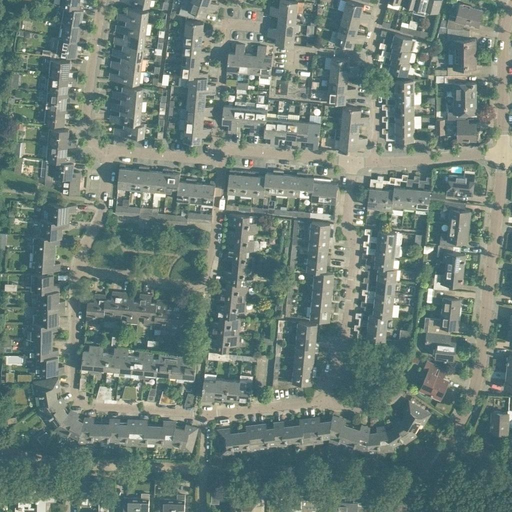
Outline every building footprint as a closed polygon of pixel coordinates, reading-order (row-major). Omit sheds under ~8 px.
[(197,12),(206,15),(208,9),(216,12),(218,7),(195,0),(183,0),(179,13),(195,17),(197,12)] [(298,1),(290,0),(280,0),(280,6),(271,5),(270,9),(297,12),(298,1)] [(348,0),(346,0),(344,10),(370,17),(371,13),(362,11),(364,4),(348,0)] [(400,9),(401,3),(402,0),(388,0),(387,5),(400,9)] [(415,0),(414,6),(412,11),(425,15),(426,9),(428,0),(415,0)] [(442,0),(428,0),(426,9),(439,13),(442,0)] [(448,20),(442,19),(440,26),(446,26),(463,29),(465,21),(478,25),(482,9),(460,3),(457,16),(449,14),(448,20)] [(64,5),(61,21),(89,26),(90,19),(82,18),(84,9),(79,8),(64,5)] [(130,20),(147,22),(148,10),(129,7),(129,8),(128,13),(127,20),(130,20)] [(279,15),(278,21),(296,23),(302,23),(303,12),(297,12),(270,9),(270,14),(279,15)] [(370,17),(344,10),(341,21),(359,25),(360,19),(369,21),(370,17)] [(126,25),(126,31),(145,34),(147,22),(130,20),(130,26),(126,25)] [(204,22),(186,20),(185,31),(212,34),(212,29),(203,28),(204,22)] [(61,21),(58,36),(79,40),(80,31),(88,32),(89,26),(61,21)] [(295,33),(296,23),(278,21),(277,27),(269,26),(268,31),(295,33)] [(338,31),(364,38),(365,34),(357,31),(359,25),(341,21),(338,31)] [(402,22),(400,30),(407,32),(408,27),(409,24),(402,22)] [(440,26),(438,31),(447,31),(447,35),(450,38),(454,38),(454,51),(476,52),(476,38),(470,38),(470,29),(463,29),(446,26),(440,26)] [(333,29),(331,39),(336,40),(335,42),(353,47),(355,40),(363,42),(364,38),(338,31),(333,29)] [(127,44),(144,46),(145,34),(126,31),(126,32),(125,37),(124,44),(127,44)] [(184,42),(202,44),(202,37),(211,38),(212,34),(185,31),(184,42)] [(268,35),(272,36),(276,36),(276,43),(294,44),(295,33),(268,31),(268,35)] [(395,33),(392,45),(394,45),(410,49),(411,49),(414,50),(416,38),(413,37),(395,33)] [(87,41),(79,40),(58,36),(56,53),(76,56),(78,47),(85,48),(87,41)] [(210,51),(205,50),(201,50),(202,44),(184,42),(183,53),(210,55),(210,51)] [(236,43),(236,48),(236,52),(229,51),(227,69),(238,70),(241,43),(236,43)] [(241,43),(238,70),(249,71),(251,53),(244,53),(245,44),(241,43)] [(126,56),(142,58),(144,46),(127,44),(126,50),(123,49),(122,56),(126,56)] [(249,71),(259,72),(260,72),(262,45),(258,45),(257,54),(251,53),(249,71)] [(260,72),(259,72),(259,77),(270,78),(273,55),(266,55),(267,46),(262,45),(260,72)] [(394,45),(391,57),(393,58),(393,57),(408,61),(411,49),(410,49),(394,45)] [(441,68),(441,74),(445,74),(462,74),(470,74),(470,66),(476,66),(476,52),(454,51),(454,66),(448,66),(448,68),(441,68)] [(182,63),(200,65),(200,59),(209,60),(210,55),(183,53),(182,63)] [(124,68),(140,70),(142,58),(126,56),(125,62),(122,61),(121,68),(124,68)] [(358,66),(353,65),(349,65),(350,58),(325,56),(325,68),(331,68),(357,70),(358,66)] [(393,57),(393,58),(390,69),(396,71),(407,74),(410,62),(408,61),(393,57)] [(50,59),(48,74),(77,76),(77,70),(70,70),(70,60),(60,60),(50,59)] [(190,76),(190,75),(208,77),(208,72),(199,71),(200,65),(182,63),(181,75),(185,75),(190,76)] [(124,68),(123,74),(120,73),(119,79),(118,79),(139,82),(140,70),(124,68)] [(331,68),(330,79),(348,80),(348,74),(357,75),(357,70),(331,68)] [(396,79),(396,91),(414,91),(414,79),(405,79),(407,74),(396,71),(396,79)] [(48,74),(47,90),(67,92),(68,83),(76,84),(77,76),(48,74)] [(454,96),(456,96),(476,97),(476,81),(462,82),(462,74),(445,74),(445,82),(454,82),(454,96)] [(184,85),(189,86),(207,87),(208,77),(190,75),(190,76),(185,75),(184,85)] [(330,79),(329,89),(355,92),(356,87),(347,87),(348,80),(330,79)] [(127,98),(127,97),(142,99),(143,86),(123,85),(122,97),(127,98)] [(188,97),(206,98),(207,87),(189,86),(188,97)] [(346,102),(346,96),(355,96),(355,92),(329,89),(328,100),(346,102)] [(47,90),(45,106),(66,108),(67,99),(75,100),(75,93),(67,92),(47,90)] [(414,103),(414,91),(396,91),(396,103),(414,103)] [(448,118),(458,118),(462,119),(462,112),(476,112),(476,97),(456,96),(456,104),(454,104),(454,106),(448,106),(448,118)] [(122,103),(121,109),(124,110),(124,109),(140,110),(142,99),(127,97),(127,98),(126,103),(122,103)] [(187,107),(205,109),(206,98),(188,97),(187,107)] [(259,125),(265,126),(266,126),(267,117),(268,108),(268,103),(257,102),(257,107),(254,134),(258,134),(259,125)] [(414,115),(414,103),(396,103),(396,115),(414,115)] [(222,122),(233,123),(235,105),(224,104),(222,122)] [(246,106),(235,105),(233,123),(244,124),(246,106)] [(74,109),(66,108),(45,106),(44,122),(64,124),(65,115),(73,116),(74,109)] [(257,107),(246,106),(244,124),(250,125),(250,133),(254,134),(257,107)] [(343,106),(342,117),(369,119),(369,115),(360,114),(361,108),(343,106)] [(187,107),(186,118),(204,120),(205,109),(187,107)] [(119,121),(128,122),(139,123),(140,110),(124,109),(124,110),(124,115),(121,115),(120,121),(119,121)] [(280,136),(286,137),(288,119),(288,114),(278,113),(277,118),(275,145),(279,145),(280,136)] [(414,127),(414,115),(396,115),(396,127),(414,127)] [(267,117),(266,126),(265,126),(264,135),(271,135),(270,144),(275,145),(277,118),(267,117)] [(342,117),(341,128),(359,130),(360,123),(369,124),(369,119),(342,117)] [(185,129),(203,131),(204,120),(186,118),(185,129)] [(468,122),(468,119),(462,119),(458,118),(458,139),(476,139),(476,122),(468,122)] [(292,146),(296,147),(299,120),(288,119),(286,137),(293,137),(292,146)] [(309,121),(299,120),(296,147),(301,147),(301,138),(308,139),(309,121)] [(321,122),(309,121),(308,139),(319,140),(321,122)] [(139,123),(128,122),(128,128),(123,127),(123,128),(124,128),(124,133),(123,133),(123,134),(144,136),(145,123),(139,123)] [(49,127),(47,143),(67,145),(75,146),(76,139),(68,138),(69,129),(49,127)] [(414,139),(414,127),(396,127),(396,139),(414,139)] [(359,130),(341,128),(340,139),(367,141),(367,137),(358,136),(359,130)] [(202,142),(203,131),(185,129),(184,140),(202,142)] [(339,150),(357,151),(358,145),(367,146),(367,141),(340,139),(339,150)] [(46,159),(54,160),(54,159),(74,161),(75,155),(67,154),(67,145),(47,143),(46,159)] [(52,176),(64,177),(62,192),(79,193),(81,171),(73,171),(74,161),(54,159),(54,160),(52,176)] [(118,185),(130,187),(132,168),(125,168),(125,164),(120,163),(118,185)] [(130,187),(142,188),(144,166),(139,165),(139,169),(132,168),(130,187)] [(142,188),(154,189),(156,170),(149,170),(149,166),(144,166),(142,188)] [(154,189),(166,190),(168,168),(163,167),(163,171),(156,170),(154,189)] [(173,168),(168,168),(166,190),(178,191),(179,180),(180,173),(173,172),(173,168)] [(241,192),(242,183),(243,170),(242,170),(241,173),(235,173),(235,169),(230,169),(228,191),(241,192)] [(264,190),(265,190),(276,191),(279,169),(274,169),(273,173),(266,172),(266,176),(264,190)] [(279,169),(276,191),(288,192),(290,174),(283,173),(283,170),(279,169)] [(241,192),(252,193),(254,171),(243,170),(242,183),(241,192)] [(265,190),(264,190),(266,176),(259,175),(259,171),(254,171),(252,193),(264,194),(265,190)] [(290,174),(288,192),(300,193),(302,171),(298,171),(297,175),(290,174)] [(300,193),(312,194),(313,194),(314,180),(314,176),(307,176),(307,172),(302,171),(300,193)] [(472,194),(474,177),(450,174),(447,194),(455,195),(455,192),(472,194)] [(178,199),(189,200),(191,177),(187,177),(186,181),(179,180),(178,191),(179,191),(178,199)] [(189,200),(201,201),(203,182),(196,182),(196,178),(191,177),(189,200)] [(312,199),(324,200),(326,178),(321,177),(321,181),(314,180),(313,194),(312,194),(312,199)] [(331,178),(326,178),(324,200),(336,201),(338,183),(331,182),(331,178)] [(210,183),(203,182),(201,201),(214,202),(216,180),(211,179),(210,183)] [(394,190),(392,204),(392,208),(404,209),(404,205),(406,187),(394,186),(394,190)] [(368,205),(380,206),(382,189),(370,187),(368,205)] [(418,189),(406,187),(404,205),(416,206),(418,189)] [(382,189),(380,206),(392,208),(392,204),(394,190),(382,189)] [(429,208),(431,190),(418,189),(416,206),(429,208)] [(129,198),(123,198),(122,206),(116,205),(115,212),(127,214),(128,206),(129,198)] [(451,211),(449,222),(469,225),(470,209),(464,209),(465,202),(440,199),(439,203),(445,204),(444,211),(451,211)] [(47,217),(47,219),(69,220),(70,211),(76,211),(76,204),(48,202),(48,210),(44,210),(44,217),(47,217)] [(140,207),(128,206),(127,214),(140,215),(140,213),(140,212),(140,208),(140,207)] [(163,221),(163,214),(157,213),(158,208),(152,207),(152,209),(151,220),(163,221)] [(140,208),(140,212),(140,213),(140,215),(139,219),(151,220),(152,209),(140,208)] [(187,219),(188,219),(193,220),(199,220),(200,213),(188,212),(187,216),(187,219)] [(212,214),(200,213),(199,220),(212,222),(212,214)] [(257,233),(258,222),(257,222),(257,215),(230,213),(229,224),(237,225),(236,230),(249,232),(249,233),(257,233)] [(163,214),(163,221),(175,222),(176,215),(163,214)] [(175,222),(187,223),(188,219),(187,219),(187,216),(176,215),(175,222)] [(63,227),(69,227),(69,220),(47,219),(41,218),(40,235),(62,236),(63,227)] [(312,220),(311,233),(333,235),(334,223),(312,220)] [(461,239),(467,240),(469,225),(449,222),(448,233),(441,233),(440,243),(453,245),(460,246),(461,239)] [(396,243),(401,244),(402,232),(379,229),(378,241),(396,243)] [(235,242),(234,247),(247,248),(247,249),(256,250),(256,249),(258,249),(260,247),(260,243),(259,241),(257,239),(248,238),(249,233),(249,232),(236,230),(236,231),(228,230),(227,241),(235,242)] [(311,233),(310,245),(328,247),(328,246),(332,247),(333,235),(311,233)] [(56,243),(62,243),(62,236),(40,235),(34,234),(33,251),(55,252),(56,243)] [(394,255),(396,243),(378,241),(376,253),(394,255)] [(444,259),(447,259),(446,266),(463,268),(464,260),(465,260),(465,253),(453,251),(453,245),(440,243),(439,243),(437,255),(444,256),(444,259)] [(328,247),(310,245),(308,257),(331,259),(331,254),(327,254),(328,247)] [(225,258),(233,259),(233,264),(254,266),(255,255),(247,255),(247,249),(247,248),(234,247),(234,248),(226,247),(225,258)] [(61,262),(55,262),(55,252),(33,251),(32,267),(60,269),(61,262)] [(375,265),(379,266),(393,267),(393,266),(394,255),(376,253),(375,265)] [(308,257),(307,269),(315,270),(315,269),(326,270),(327,263),(330,264),(331,259),(308,257)] [(244,283),(249,283),(252,283),(254,266),(233,264),(232,271),(224,270),(223,281),(227,282),(227,281),(244,283)] [(379,266),(378,278),(395,279),(397,267),(393,266),(393,267),(379,266)] [(435,274),(434,287),(448,288),(449,282),(462,284),(463,276),(462,276),(463,268),(446,266),(445,273),(442,273),(442,275),(435,274)] [(315,269),(315,270),(314,281),(336,284),(337,279),(333,278),(334,271),(326,270),(315,269)] [(32,273),(32,289),(38,289),(60,289),(60,283),(54,283),(54,273),(32,273)] [(376,290),(394,291),(395,279),(378,278),(376,290)] [(238,300),(246,301),(247,295),(248,295),(249,283),(244,283),(227,281),(227,282),(226,288),(218,287),(217,298),(225,299),(238,300)] [(336,284),(314,281),(313,293),(331,295),(331,288),(336,289),(336,284)] [(435,302),(443,302),(442,310),(459,312),(461,297),(453,296),(454,289),(448,288),(434,287),(433,295),(435,295),(435,302)] [(38,289),(37,306),(65,306),(66,300),(60,300),(60,289),(38,289)] [(115,320),(116,311),(122,312),(123,291),(112,290),(112,298),(106,298),(104,314),(103,319),(115,320)] [(375,301),(393,303),(394,291),(376,290),(375,301)] [(140,301),(139,301),(134,300),(135,293),(123,291),(122,312),(128,312),(127,321),(138,322),(139,313),(140,301)] [(104,314),(106,298),(106,294),(95,293),(94,301),(88,300),(86,321),(97,323),(98,314),(104,314)] [(144,323),(155,324),(156,319),(155,319),(157,303),(151,302),(152,294),(140,293),(139,301),(140,301),(139,313),(145,314),(144,323)] [(313,293),(312,306),(334,308),(335,302),(331,302),(331,295),(313,293)] [(173,308),(167,308),(168,300),(157,299),(157,303),(155,319),(156,319),(161,319),(160,328),(172,329),(173,321),(172,321),(173,308)] [(237,317),(237,311),(246,312),(247,301),(246,301),(238,300),(225,299),(225,305),(217,304),(216,315),(220,315),(237,317)] [(172,321),(173,321),(172,329),(189,331),(191,310),(184,309),(185,301),(174,300),(173,308),(172,321)] [(374,313),(388,315),(398,316),(399,304),(393,304),(393,303),(375,301),(374,313)] [(273,303),(272,311),(282,311),(282,304),(275,304),(275,303),(273,303)] [(33,313),(33,322),(59,322),(59,313),(65,313),(65,306),(37,306),(37,313),(33,313)] [(330,312),(334,312),(334,308),(312,306),(311,318),(329,319),(330,312)] [(441,318),(429,317),(427,330),(445,333),(449,333),(450,326),(457,327),(459,312),(442,310),(441,318)] [(370,313),(368,325),(386,327),(388,315),(374,313),(370,313)] [(231,333),(239,334),(240,328),(241,317),(237,317),(220,315),(219,321),(211,320),(210,332),(218,333),(218,332),(231,333)] [(311,322),(298,320),(296,332),(316,335),(317,328),(320,328),(321,323),(311,322)] [(27,338),(31,338),(53,339),(53,329),(59,329),(59,322),(33,322),(31,322),(31,330),(27,330),(27,338)] [(385,339),(386,327),(368,325),(367,337),(385,339)] [(456,341),(445,339),(445,333),(427,330),(426,345),(437,347),(436,356),(444,357),(444,358),(447,358),(447,357),(454,358),(456,341)] [(230,345),(238,345),(239,334),(231,333),(218,332),(218,333),(218,338),(210,337),(208,349),(218,350),(229,351),(230,345)] [(319,342),(315,342),(316,335),(296,332),(295,344),(319,347),(319,342)] [(31,338),(30,355),(37,355),(59,355),(59,349),(53,349),(53,339),(31,338)] [(318,352),(319,347),(295,344),(293,356),(314,359),(314,351),(318,352)] [(89,372),(94,373),(96,345),(89,345),(89,350),(83,350),(82,366),(89,367),(89,372)] [(104,346),(99,346),(96,345),(94,373),(99,373),(99,368),(107,369),(109,352),(103,352),(104,346)] [(115,369),(114,375),(119,375),(122,348),(115,347),(114,353),(109,352),(107,369),(115,369)] [(124,376),(125,370),(132,371),(134,354),(128,354),(129,348),(122,348),(119,375),(124,376)] [(140,372),(139,377),(144,378),(147,350),(139,349),(139,355),(134,354),(132,371),(140,372)] [(149,378),(150,373),(157,373),(157,374),(159,357),(153,356),(154,351),(147,350),(144,378),(149,378)] [(171,353),(159,351),(159,357),(157,374),(157,373),(156,379),(162,379),(162,374),(169,375),(171,353)] [(420,355),(414,353),(413,352),(409,358),(417,362),(420,355)] [(184,354),(182,354),(171,353),(169,375),(177,375),(177,381),(182,381),(184,354)] [(197,355),(184,354),(182,381),(187,382),(187,376),(195,377),(197,355)] [(64,365),(59,365),(59,355),(37,355),(36,372),(64,372),(64,365)] [(317,366),(313,365),(314,359),(293,356),(292,368),(316,371),(317,366)] [(431,394),(431,395),(440,399),(446,384),(441,382),(447,368),(428,359),(425,366),(430,368),(421,388),(431,392),(431,393),(431,394)] [(312,375),(316,376),(316,371),(292,368),(291,381),(299,381),(311,383),(312,375)] [(217,379),(217,377),(217,373),(205,372),(202,397),(210,398),(210,396),(215,396),(216,379),(217,379)] [(41,393),(42,403),(57,398),(56,388),(60,387),(58,377),(48,379),(34,381),(36,394),(41,393)] [(217,379),(216,379),(215,396),(226,398),(228,378),(217,377),(217,379)] [(228,378),(226,398),(234,398),(234,396),(238,397),(240,379),(228,378)] [(240,379),(238,397),(251,398),(253,379),(240,378),(240,379)] [(299,386),(299,381),(291,381),(273,379),(272,388),(272,389),(299,386)] [(98,397),(104,398),(105,385),(100,385),(97,397),(98,397)] [(124,398),(129,398),(131,385),(125,385),(122,397),(124,398)] [(151,387),(147,400),(149,400),(155,401),(156,388),(151,387)] [(159,402),(161,403),(167,403),(168,390),(163,390),(159,402)] [(188,392),(184,405),(186,405),(192,406),(193,393),(188,392)] [(47,418),(51,415),(57,424),(68,412),(62,404),(65,402),(61,396),(57,399),(57,398),(42,403),(39,406),(47,418)] [(404,409),(408,411),(403,419),(403,420),(414,431),(420,421),(423,423),(430,413),(409,400),(404,409)] [(67,435),(69,431),(79,436),(83,421),(75,416),(77,413),(70,409),(68,412),(57,424),(55,428),(67,435)] [(508,421),(511,420),(511,410),(492,411),(492,421),(491,421),(491,423),(492,423),(491,429),(491,431),(501,431),(501,427),(508,428),(508,421)] [(339,442),(340,439),(347,441),(352,426),(343,423),(344,419),(333,415),(331,419),(330,435),(329,439),(339,442)] [(414,431),(403,420),(403,419),(400,416),(394,420),(396,424),(388,429),(393,445),(402,439),(405,442),(417,434),(414,431)] [(101,444),(101,438),(102,422),(92,421),(92,417),(84,417),(83,421),(79,436),(79,441),(93,441),(93,444),(101,444)] [(318,417),(310,418),(313,441),(323,440),(322,436),(330,435),(331,419),(318,421),(318,417)] [(119,443),(119,439),(120,423),(120,419),(112,418),(112,422),(102,422),(101,438),(109,438),(108,442),(119,443)] [(302,423),(292,424),(294,440),(302,439),(302,443),(313,441),(310,418),(302,419),(302,423)] [(119,439),(127,439),(126,443),(137,443),(138,419),(130,419),(130,423),(120,423),(119,439)] [(147,444),(147,440),(155,440),(156,424),(146,424),(146,420),(138,419),(137,443),(147,444)] [(162,444),(173,445),(173,441),(175,425),(176,425),(176,421),(166,421),(166,424),(156,424),(155,440),(163,440),(162,444)] [(282,421),(274,422),(274,426),(276,442),(277,446),(287,445),(287,441),(294,440),(292,424),(282,425),(282,421)] [(265,427),(264,423),(256,424),(259,448),(269,447),(269,443),(276,442),(274,426),(265,427)] [(187,428),(176,425),(175,425),(173,441),(180,443),(179,447),(191,450),(198,427),(188,424),(187,428)] [(248,445),(249,449),(259,448),(256,424),(248,425),(249,429),(239,431),(241,446),(248,445)] [(362,429),(352,426),(347,441),(354,443),(353,447),(367,452),(368,448),(370,431),(370,428),(363,425),(362,429)] [(380,450),(394,449),(393,445),(388,429),(386,425),(379,426),(379,430),(370,431),(368,448),(379,446),(380,450)] [(234,451),(233,447),(241,446),(239,431),(229,432),(228,428),(218,429),(221,453),(234,451)] [(46,431),(38,437),(44,446),(50,436),(46,431)] [(54,493),(39,492),(39,488),(26,488),(26,485),(20,485),(20,486),(18,486),(17,498),(18,499),(18,506),(15,506),(15,511),(45,511),(46,500),(54,500),(54,493)] [(328,495),(328,486),(319,486),(319,495),(328,495)] [(331,505),(331,511),(357,511),(358,511),(366,511),(367,500),(373,500),(374,490),(361,490),(361,500),(353,500),(353,502),(339,502),(339,506),(331,505)] [(148,511),(150,493),(142,493),(142,498),(128,497),(128,499),(124,498),(123,511),(148,511)] [(154,510),(153,511),(184,511),(185,494),(178,494),(178,499),(164,498),(164,500),(160,500),(159,510),(154,510)] [(259,511),(260,500),(249,499),(249,497),(232,496),(231,511),(259,511)] [(323,511),(324,500),(305,499),(305,503),(301,503),(301,507),(290,506),(290,511),(323,511)] [(460,511),(459,511),(460,510),(458,509),(457,510),(450,506),(451,504),(444,500),(439,507),(436,505),(435,505),(437,506),(435,510),(434,508),(431,511),(460,511)]
